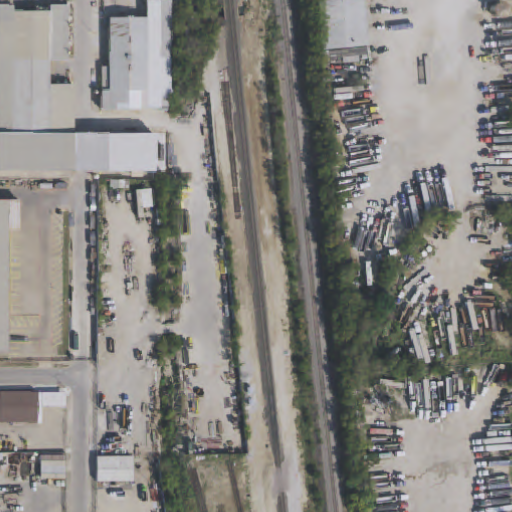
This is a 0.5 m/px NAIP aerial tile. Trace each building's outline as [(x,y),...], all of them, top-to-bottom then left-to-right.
[(194,0),(188,19),(177,15),(181,0),(194,0)] [(360,0),(365,46),(319,51),(314,1),(325,0),(360,0)] [(498,8),(501,7),(504,6),(505,3),(506,0),(489,0),(490,3),(492,5),(494,7),(498,8)] [(167,1),(166,113),(94,112),(94,94),(140,95),(140,83),(98,83),(98,60),(106,60),(106,12),(141,12),(141,1),(167,1)] [(66,5),(66,56),(48,56),(47,81),(73,81),(72,125),(74,125),(74,132),(141,132),(141,171),(0,171),(0,5),(11,5),(11,10),(47,11),(48,5),(66,5)] [(187,21),(185,44),(173,44),(175,21),(187,21)] [(210,210),(179,214),(177,189),(207,185),(210,210)] [(151,208),(151,190),(135,190),(135,208),(151,208)] [(0,201),(2,202),(13,202),(13,233),(3,233),(2,355),(0,355),(0,201)] [(36,423),(0,423),(0,391),(36,392),(36,423)] [(133,459),(132,483),(130,483),(96,482),(96,457),(133,458),(133,459)]
